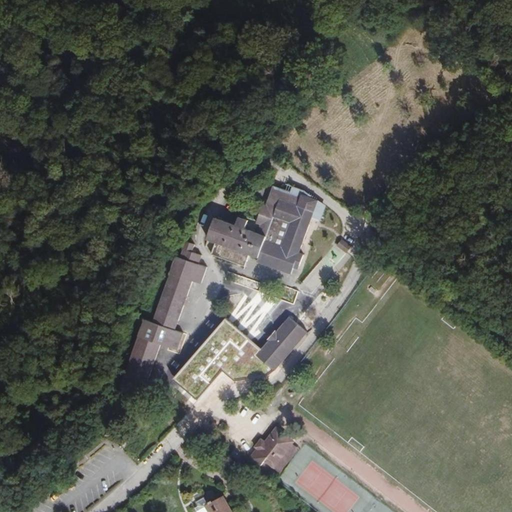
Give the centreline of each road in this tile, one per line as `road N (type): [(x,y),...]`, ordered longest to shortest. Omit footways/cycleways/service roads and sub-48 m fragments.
road 1 (track): [(360,222),(511,98)]
road 2 (track): [(511,342),(370,239)]
